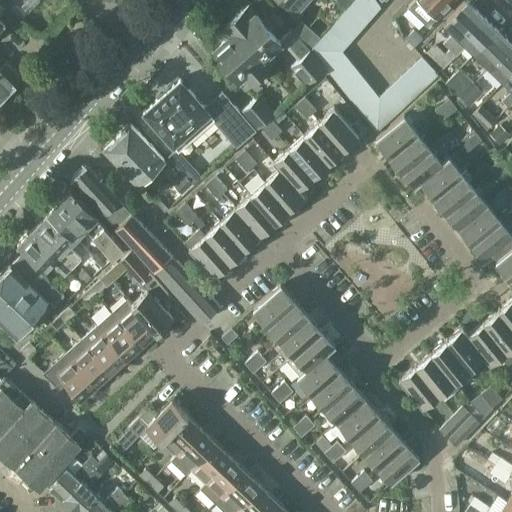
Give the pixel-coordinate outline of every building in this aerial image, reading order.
[(277,0),(296,16),(309,0),(277,0)] [(362,0),(354,0),(351,4),(368,21),(375,13),(362,0)] [(376,0),(362,0),(375,13),(381,6),(376,0)] [(414,0),(409,6),(420,18),(429,26),(453,0),(414,0)] [(426,51),(437,62),(483,15),(467,0),(445,23),(453,31),(443,41),(450,48),(445,52),(435,42),(426,51)] [(351,4),(343,14),(362,28),(368,21),(351,4)] [(249,5),(227,24),(266,68),(276,60),(270,53),(281,43),(249,5)] [(343,14),(335,23),(355,35),(362,28),(343,14)] [(466,44),(475,53),(497,29),(483,15),(437,62),(443,67),(456,54),(466,44)] [(335,23),(327,31),(349,42),(349,43),(355,35),(335,23)] [(266,68),(227,24),(233,32),(213,49),(245,87),(266,68)] [(405,38),(413,47),(423,37),(414,29),(405,38)] [(475,53),(490,67),(511,44),(511,43),(497,29),(475,53)] [(327,31),(312,49),(343,50),(349,43),(349,42),(327,31)] [(511,44),(490,67),(505,81),(511,73),(511,44)] [(326,67),(310,48),(290,65),(306,84),(326,67)] [(312,49),(330,71),(349,58),(343,50),(312,49)] [(422,55),(415,62),(429,81),(438,73),(422,55)] [(330,71),(337,81),(355,65),(349,58),(330,71)] [(12,82),(17,78),(17,77),(18,77),(18,76),(18,75),(18,74),(18,73),(17,72),(6,61),(0,66),(0,97),(14,83),(12,82)] [(415,62),(408,69),(421,89),(429,81),(415,62)] [(337,81),(345,90),(361,73),(355,65),(337,81)] [(445,82),(459,96),(473,82),(459,68),(445,82)] [(408,69),(401,75),(401,76),(412,98),(421,89),(408,69)] [(367,81),(361,73),(345,90),(352,99),(367,81)] [(508,105),(511,102),(511,101),(511,73),(505,81),(511,88),(502,98),(508,105)] [(401,75),(394,82),(403,106),(412,98),(401,76),(401,75)] [(180,78),(143,110),(172,144),(210,112),(236,142),(254,127),(222,90),(205,106),(180,78)] [(352,99),(360,109),(373,88),(367,81),(352,99)] [(394,82),(387,89),(394,114),(403,106),(394,82)] [(467,104),(481,89),(473,82),(459,96),(467,104)] [(373,88),(360,109),(377,131),(386,122),(377,112),(379,96),(373,88)] [(387,89),(379,96),(377,112),(386,122),(394,114),(387,89)] [(260,124),(269,116),(275,111),(259,93),(240,110),(256,128),(260,124)] [(295,104),(301,110),(311,102),(305,95),(295,104)] [(448,97),(435,108),(439,113),(452,102),(448,97)] [(486,109),(497,120),(505,111),(494,101),(486,109)] [(311,102),(301,110),(307,117),(316,109),(311,102)] [(439,113),(443,118),(456,108),(452,102),(439,113)] [(335,107),(319,121),(343,148),(359,134),(335,107)] [(376,138),(389,154),(417,131),(422,128),(416,120),(411,123),(404,115),(376,138)] [(260,124),(266,131),(275,123),(269,116),(260,124)] [(319,121),(304,134),(328,161),(343,148),(319,121)] [(103,147),(138,185),(165,160),(129,122),(103,147)] [(275,123),(266,131),(272,138),(282,130),(275,123)] [(510,134),(500,123),(489,133),(500,144),(510,134)] [(460,140),(464,145),(477,134),(473,129),(460,140)] [(389,154),(402,170),(430,147),(417,131),(389,154)] [(304,134),(289,147),(313,174),(328,161),(304,134)] [(477,134),(464,145),(468,150),(481,139),(477,134)] [(289,147),(274,160),(304,194),(305,194),(299,187),(313,174),(289,147)] [(415,186),(422,180),(421,179),(442,162),(430,147),(402,170),(415,186)] [(237,157),(243,164),(252,155),(247,149),(237,157)] [(252,155),(243,164),(248,170),(258,162),(252,155)] [(421,179),(422,180),(434,195),(466,169),(460,162),(456,165),(449,156),(442,162),(421,179)] [(489,167),(493,172),(506,161),(501,156),(489,167)] [(279,168),(266,180),(289,207),(304,194),(274,160),(273,161),(279,168)] [(506,161),(493,172),(498,177),(510,166),(506,161)] [(131,211),(119,198),(85,163),(71,177),(104,212),(201,321),(219,303),(131,211)] [(183,173),(192,182),(201,174),(191,164),(183,172),(183,173)] [(434,195),(447,211),(475,188),(467,179),(471,176),(466,169),(434,195)] [(172,184),(181,195),(193,184),(192,182),(183,173),(172,184)] [(207,183),(212,190),(222,181),(216,175),(207,183)] [(266,180),(251,193),(274,220),(289,207),(266,180)] [(222,181),(212,190),(218,196),(228,188),(222,181)] [(447,211),(460,227),(488,204),(480,195),(485,192),(479,185),(475,188),(447,211)] [(70,188),(58,200),(87,228),(112,258),(123,248),(97,217),(70,188)] [(251,193),(235,206),(259,234),(274,220),(251,193)] [(460,227),(473,243),(511,211),(511,199),(509,202),(511,205),(511,207),(499,218),(488,204),(460,227)] [(58,200),(46,213),(75,241),(87,228),(58,200)] [(176,210),(182,217),(191,208),(186,202),(176,210)] [(235,206),(220,220),(244,247),(259,234),(235,206)] [(191,208),(182,217),(187,223),(197,215),(191,208)] [(511,211),(473,243),(488,262),(511,243),(511,233),(506,227),(511,221),(511,211)] [(46,213),(31,228),(71,268),(81,258),(69,246),(75,241),(46,213)] [(220,220),(205,233),(229,260),(244,247),(220,220)] [(71,268),(31,228),(17,243),(44,272),(52,264),(64,275),(71,268)] [(229,260),(205,233),(189,247),(213,274),(229,260)] [(496,258),(508,273),(511,269),(511,243),(488,262),(489,263),(496,258)] [(144,266),(130,250),(120,260),(133,275),(144,266)] [(21,254),(0,275),(0,282),(37,316),(35,317),(39,321),(64,295),(21,254)] [(77,272),(86,281),(91,277),(82,268),(77,272)] [(146,289),(132,301),(131,302),(157,331),(173,317),(159,302),(168,293),(149,272),(139,281),(146,289)] [(100,279),(91,287),(96,294),(106,286),(100,279)] [(37,316),(0,282),(0,317),(14,331),(19,335),(35,317),(37,316)] [(253,308),(267,324),(294,299),(280,284),(253,308)] [(96,294),(91,287),(81,296),(87,302),(96,294)] [(128,296),(112,311),(142,345),(157,331),(131,302),(132,301),(128,296)] [(511,298),(499,309),(511,324),(511,298)] [(267,324),(280,339),(307,314),(294,299),(267,324)] [(70,306),(60,315),(66,321),(75,313),(70,306)] [(511,324),(499,309),(483,322),(506,351),(511,346),(511,324)] [(112,311),(97,324),(127,358),(142,345),(112,311)] [(307,314),(280,339),(286,345),(279,351),(287,360),(294,354),(321,329),(307,314)] [(66,321),(60,315),(51,323),(57,329),(66,321)] [(463,326),(461,328),(484,356),(490,364),(506,351),(483,322),(469,333),(463,326)] [(97,324),(81,338),(111,372),(127,358),(97,324)] [(221,336),(227,343),(237,334),(231,327),(221,336)] [(461,328),(445,340),(468,369),(484,356),(461,328)] [(287,360),(300,375),(334,344),(321,329),(294,354),(287,360)] [(81,338),(66,352),(96,385),(111,372),(81,338)] [(445,340),(429,353),(452,382),(468,369),(445,340)] [(30,341),(20,350),(26,357),(36,348),(30,341)] [(298,376),(311,391),(338,367),(326,353),(335,345),(334,344),(300,375),(298,376)] [(0,380),(5,375),(16,363),(0,348),(0,380)] [(257,351),(251,356),(259,366),(266,360),(257,351)] [(96,385),(66,352),(43,372),(60,388),(66,383),(80,399),(96,385)] [(429,353),(413,366),(436,395),(452,382),(429,353)] [(259,366),(251,356),(244,362),(253,372),(259,366)] [(436,395),(413,366),(399,378),(422,406),(436,395)] [(311,391),(325,406),(352,382),(338,367),(311,391)] [(0,433),(31,399),(5,375),(0,380),(0,433)] [(284,380),(278,386),(286,396),(293,390),(284,380)] [(325,406),(338,421),(365,397),(352,382),(325,406)] [(491,383),(486,387),(497,401),(502,397),(491,383)] [(286,396),(278,386),(271,392),(280,402),(286,396)] [(497,401),(486,387),(481,391),(492,405),(497,401)] [(338,421),(351,436),(378,412),(365,397),(338,421)] [(0,433),(0,451),(16,466),(55,422),(31,399),(0,433)] [(161,442),(162,441),(161,440),(187,414),(187,415),(188,414),(172,399),(158,414),(149,405),(129,426),(139,435),(146,428),(161,442)] [(448,436),(471,413),(462,404),(439,428),(448,436)] [(351,436),(365,451),(392,427),(378,412),(351,436)] [(306,413),(299,419),(308,429),(314,423),(306,413)] [(456,445),(479,421),(471,413),(448,436),(456,445)] [(161,440),(162,441),(176,455),(201,428),(187,415),(187,414),(161,440)] [(308,429),(299,419),(293,425),(301,435),(308,429)] [(55,422),(16,466),(40,488),(88,434),(79,426),(70,435),(55,422)] [(365,451),(378,466),(405,442),(392,427),(365,451)] [(176,455),(190,469),(216,442),(201,428),(176,455)] [(337,440),(331,446),(339,455),(346,450),(337,440)] [(190,469),(205,482),(205,483),(231,456),(216,442),(190,469)] [(405,442),(378,466),(392,482),(419,457),(405,442)] [(339,455),(331,446),(324,452),(333,461),(339,455)] [(487,459),(495,464),(500,456),(492,451),(487,459)] [(63,499),(76,511),(78,511),(96,493),(88,486),(113,459),(106,452),(98,460),(99,461),(63,499)] [(48,485),(63,499),(99,461),(98,460),(91,453),(82,462),(75,456),(48,485)] [(200,487),(215,502),(246,471),(231,456),(205,483),(205,482),(200,487)] [(495,464),(493,467),(508,477),(511,469),(511,464),(500,456),(495,464)] [(508,477),(493,467),(490,471),(505,481),(508,477)] [(140,474),(149,483),(155,477),(146,468),(140,474)] [(364,470),(357,475),(366,485),(372,479),(364,470)] [(233,511),(235,511),(260,485),(246,471),(215,502),(225,511),(233,511)] [(366,485),(357,475),(351,481),(359,490),(366,485)] [(155,477),(149,483),(158,492),(164,486),(155,477)] [(235,511),(262,511),(275,499),(260,485),(235,511)] [(78,511),(106,511),(124,493),(117,486),(103,500),(96,493),(78,511)] [(106,511),(117,511),(130,498),(124,493),(106,511)] [(169,503),(178,511),(184,505),(175,496),(169,503)] [(485,511),(489,506),(475,497),(470,505),(481,511),(485,511)] [(288,511),(275,499),(262,511),(288,511)]
